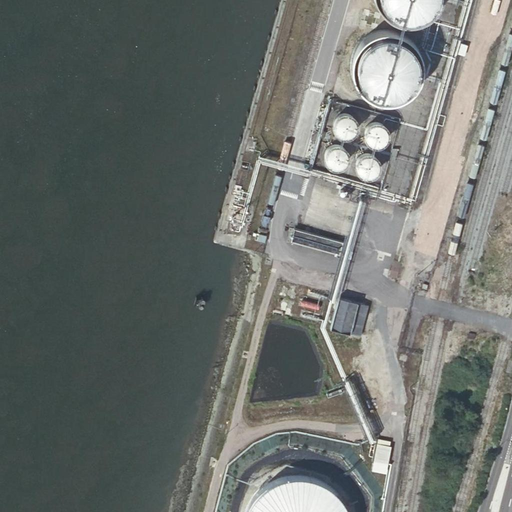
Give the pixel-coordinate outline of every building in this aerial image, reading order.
[(380,0),(382,1),(384,3),(386,5),(387,5),(389,7),(393,8),(396,10),(398,10),(401,11),(404,11),(407,11),(411,10),(413,9),(416,8),(419,7),(421,6),(424,3),(426,2),(428,0),(427,0),(380,0)] [(415,62),(416,58),(416,57),(416,54),(415,52),(414,48),(414,46),(412,43),(411,41),(409,38),(407,36),(405,34),(403,32),(400,31),(397,29),(394,28),(392,27),(388,26),(385,26),(381,26),(378,27),(375,28),(373,28),(370,30),(368,31),(365,33),(363,35),(360,38),(358,40),(356,43),(355,46),(354,49),(354,51),(353,54),(353,57),(353,60),(353,62),(354,66),(355,69),(356,71),(357,74),(360,77),(362,79),(364,82),(366,83),(367,84),(369,85),(373,87),(376,88),(378,88),(381,89),(384,89),(387,89),(391,88),(393,88),(396,87),(399,85),(401,84),(404,82),(406,80),(408,78),(410,76),(411,74),(413,71),(414,68),(415,64),(415,62)] [(348,114),(345,114),(343,114),(340,114),(336,117),(334,121),(333,125),(335,130),(338,134),(342,136),(346,136),(349,135),(353,132),(355,129),(356,125),(355,120),(354,119),(352,117),(348,114)] [(377,123),(374,123),(373,123),(370,124),(367,127),(365,131),(365,135),(366,139),(369,143),(372,144),(377,145),(381,143),(385,140),(387,136),(387,131),(385,127),(381,124),(377,123)] [(333,145),(332,145),(329,147),(328,147),(326,150),(325,154),(324,156),(325,159),(326,162),(329,165),(334,167),(338,167),(341,166),(344,164),(346,161),(347,158),(347,156),(346,152),(344,148),(342,146),(340,146),(337,145),(333,145)] [(368,154),(364,154),(363,155),(359,158),(357,160),(356,164),(357,169),(358,171),(360,173),(362,175),(366,176),(371,176),(373,175),(375,173),(378,169),(379,167),(378,162),(377,158),(373,155),(370,154),(368,154)] [(291,240),(340,253),(344,241),(295,228),(291,240)] [(339,298),(331,328),(362,336),(370,306),(339,298)] [(375,458),(387,460),(389,442),(377,441),(375,458)] [(343,511),(339,504),(335,499),(332,495),(322,488),(312,483),(300,480),(289,480),(277,482),(266,487),(256,493),(248,502),(242,511),(343,511)]
